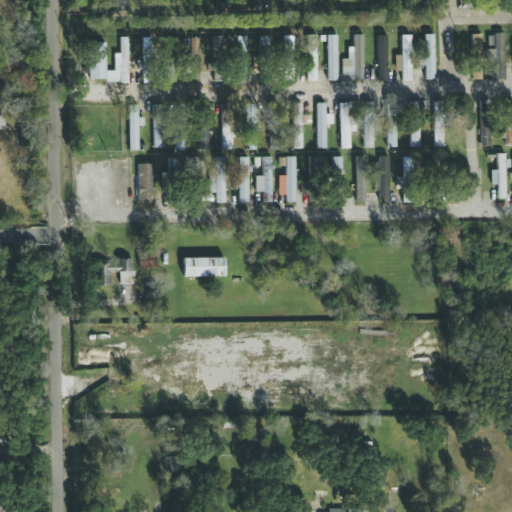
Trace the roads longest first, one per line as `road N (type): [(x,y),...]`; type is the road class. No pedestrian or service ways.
road 1 (residential): [(92,218),(511,211)]
road 2 (residential): [(56,236),(58,511)]
road 3 (residential): [(53,0),(56,236)]
road 4 (residential): [(467,89),(475,212)]
